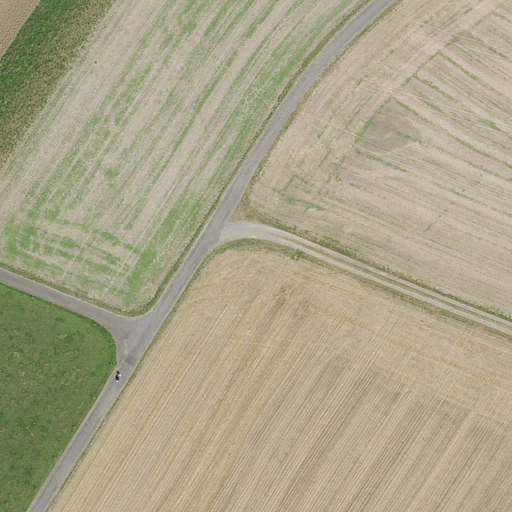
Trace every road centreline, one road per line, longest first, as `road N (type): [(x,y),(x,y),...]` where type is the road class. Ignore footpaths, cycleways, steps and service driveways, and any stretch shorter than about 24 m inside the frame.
road 1 (track): [(31,511),(312,66),(384,0)]
road 2 (track): [(224,216),(292,235),(511,324)]
road 3 (track): [(144,330),(0,270)]
